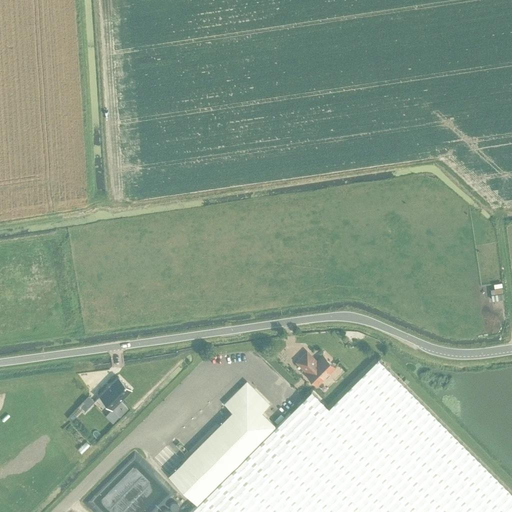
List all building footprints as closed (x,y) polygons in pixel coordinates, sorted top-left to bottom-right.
[(317,361),(307,351),(296,362),(306,372),(305,373),(317,385),(335,367),(323,355),(317,361)] [(311,391),(275,426),(197,504),(188,511),(511,511),(511,493),(377,358),(328,408),(311,391)] [(118,376),(99,396),(112,408),(119,416),(128,407),(120,400),(131,389),(118,376)] [(168,475),(197,504),(275,426),(261,412),(268,404),(247,383),(225,404),(232,411),(168,475)] [(92,403),(83,394),(68,409),(77,418),(92,403)]
